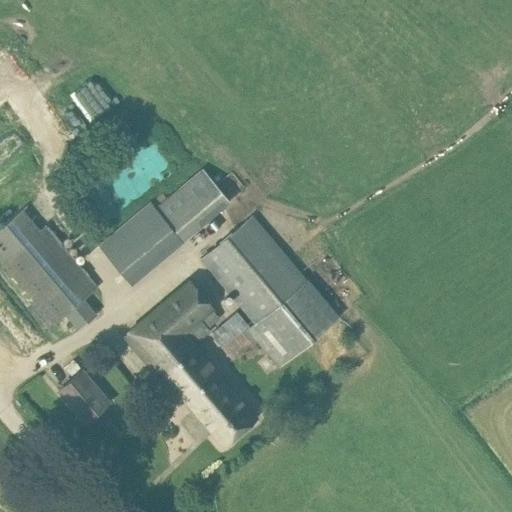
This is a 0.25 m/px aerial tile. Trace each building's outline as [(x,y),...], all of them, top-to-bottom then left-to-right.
[(203,169),(156,207),(182,240),(229,201),(203,169)] [(152,202),(99,245),(131,283),(182,240),(156,207),(154,206),(152,202)] [(0,261),(53,324),(97,286),(28,203),(0,226),(0,261)] [(258,338),(281,365),(339,317),(307,279),(252,214),(199,258),(254,324),(250,328),(236,311),(209,333),(232,360),(258,338)] [(149,359),(221,446),(256,415),(196,344),(208,333),(207,331),(209,329),(208,328),(220,317),(212,308),(213,307),(187,280),(123,336),(145,363),(149,359)] [(109,401),(82,370),(58,390),(85,421),(109,401)]
